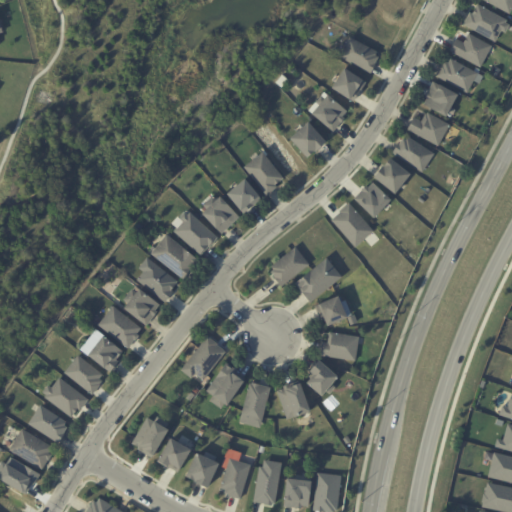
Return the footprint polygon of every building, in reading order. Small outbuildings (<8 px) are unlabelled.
[(511,0),(511,8),(509,14),(482,0),(511,0)] [(506,21),(504,24),(509,26),(505,33),(500,31),(495,42),(463,25),(470,13),(472,14),(477,5),(506,21)] [(491,46),(480,68),(449,52),(455,40),(463,44),(468,34),(491,46)] [(376,52),(374,56),(377,58),(374,64),(370,74),(339,57),(349,38),(376,52)] [(473,72),(475,69),(479,71),(477,74),(483,77),(479,84),(473,81),(466,93),(436,76),(441,65),(442,66),(444,62),(448,64),(450,59),(473,72)] [(361,89),(352,103),(330,88),(343,69),(365,83),(361,89)] [(456,95),(445,117),(423,105),(427,99),(425,97),(433,83),(456,95)] [(343,120),(333,133),(310,115),(318,105),(316,103),(321,97),(323,99),(326,96),(346,112),(341,117),(344,119),(343,120)] [(452,138),(445,134),(438,147),(407,131),(413,119),(421,123),(424,116),(426,116),(427,114),(449,125),(448,126),(456,130),(452,138)] [(324,143),(314,152),(313,151),(305,158),(288,139),(306,122),(325,143),(324,143)] [(421,173),(392,153),(397,145),(398,146),(402,140),(405,142),(408,138),(434,155),(421,173)] [(272,166),(282,179),(274,186),(275,188),(266,196),(243,168),(261,153),(272,166)] [(409,176),(394,195),(373,179),(382,167),(383,168),(389,160),(409,176)] [(255,204),(243,214),(240,210),(239,211),(226,194),(243,180),(260,200),(255,204)] [(390,202),(372,220),(353,202),(366,188),(368,190),(373,185),(390,202)] [(238,218),(220,235),(200,215),(205,210),(202,207),(211,197),(215,201),(218,198),(238,218)] [(372,232),(355,248),(331,221),(339,213),(348,205),(372,232)] [(216,240),(209,248),(208,247),(200,256),(172,232),(175,229),(170,224),(176,218),(178,219),(183,213),(187,216),(188,214),(217,239),(216,240)] [(137,233),(133,230),(137,225),(141,229),(137,233)] [(192,267),(182,280),(150,255),(152,252),(149,250),(153,245),(156,247),(165,236),(196,261),(192,267)] [(281,288),(273,278),(274,278),(270,273),(273,271),(270,268),(294,248),(308,266),(281,288)] [(176,283),(170,291),(172,292),(164,302),(136,281),(143,272),(138,269),(146,259),(176,283)] [(341,278),(309,304),(294,285),(325,259),(341,278)] [(158,306),(154,311),(156,313),(145,328),(122,309),(127,304),(123,301),(131,291),(135,294),(138,290),(158,306)] [(337,300),(339,304),(344,301),(351,317),(325,327),(322,318),(319,319),(314,307),(336,298),(337,300)] [(139,329),(135,335),(138,337),(134,342),(133,341),(127,349),(97,327),(111,308),(139,329)] [(121,352),(115,361),(117,363),(109,373),(102,368),(102,369),(85,357),(86,355),(81,351),(95,332),(121,352)] [(358,338),(355,362),(320,356),(322,344),(327,345),(329,334),(358,338)] [(209,339),(217,345),(216,346),(225,353),(207,377),(204,381),(207,383),(204,387),(193,378),(191,380),(179,371),(206,337),(209,339)] [(101,376),(98,380),(101,382),(98,386),(91,396),(63,375),(77,357),(101,376)] [(333,390),(329,395),(325,391),(319,397),(305,385),(312,376),(308,373),(317,362),(336,378),(330,385),(334,389),(333,390)] [(233,370),(236,372),(235,373),(244,380),(225,407),(223,405),(220,409),(210,402),(212,398),(211,398),(212,397),(206,392),(226,365),(233,370)] [(86,401),(79,412),(76,410),(70,418),(44,399),(45,397),(42,394),(47,387),(51,390),(58,380),(86,401)] [(253,385),(270,389),(261,423),(241,417),(249,385),(251,386),(251,384),(253,385)] [(310,412),(288,420),(278,392),(284,390),(283,387),(286,386),(288,389),(300,385),(310,412)] [(511,394),(511,419),(499,415),(502,405),(507,407),(511,394)] [(65,423),(62,427),(66,429),(56,444),(27,425),(39,407),(65,423)] [(146,416),(169,430),(152,458),(136,449),(137,447),(131,443),(146,416)] [(507,423),(511,424),(511,452),(494,447),(497,438),(503,440),(507,423)] [(51,449),(48,455),(50,456),(47,462),(46,461),(41,471),(9,452),(21,431),(51,449)] [(177,445),(190,453),(177,474),(167,468),(166,470),(156,464),(169,441),(177,445)] [(494,452),(511,456),(511,483),(487,477),(494,452)] [(203,459),(218,466),(207,490),(185,480),(196,456),(203,459)] [(40,475),(34,486),(31,485),(25,496),(0,482),(0,463),(1,462),(7,466),(10,459),(40,475)] [(250,467),(239,501),(228,497),(228,496),(224,495),(225,491),(220,490),(229,460),(250,467)] [(263,469),(279,472),(274,505),(271,505),(271,507),(253,504),(259,469),(263,469)] [(340,477),(336,511),(313,511),(317,475),(340,477)] [(287,481),(309,484),(306,508),(300,507),(300,510),(282,508),(285,481),(287,481)] [(487,482),(511,487),(511,511),(506,511),(481,507),(487,482)] [(119,511),(85,511),(89,506),(90,507),(92,503),(96,505),(98,500),(119,511)]
